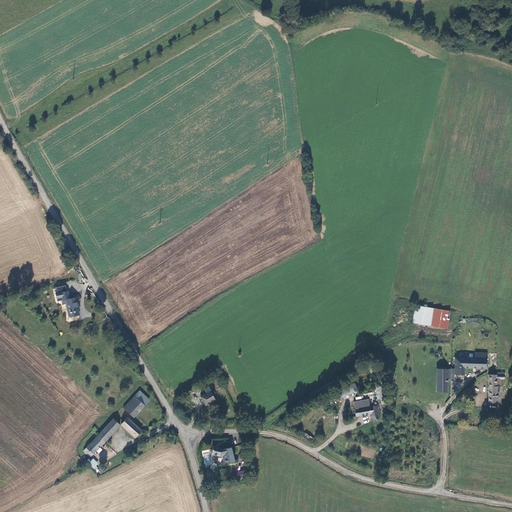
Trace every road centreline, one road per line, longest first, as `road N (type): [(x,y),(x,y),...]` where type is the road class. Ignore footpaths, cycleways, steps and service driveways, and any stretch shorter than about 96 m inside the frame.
road 1 (unclassified): [(0,117),(184,436)]
road 2 (unclassified): [(184,436),(271,433),(369,481),(511,507)]
